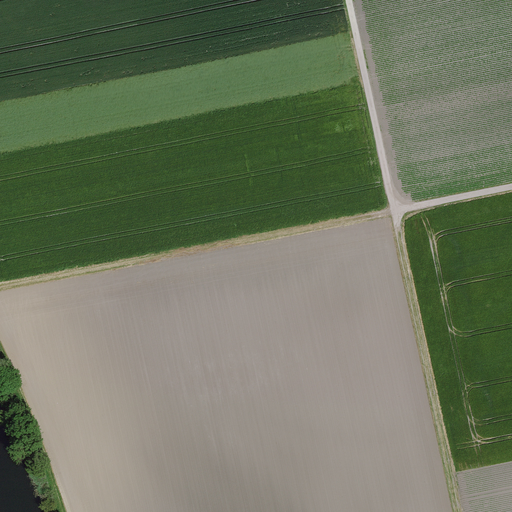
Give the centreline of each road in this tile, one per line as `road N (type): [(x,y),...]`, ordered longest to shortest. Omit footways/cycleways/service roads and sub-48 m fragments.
road 1 (track): [(349,0),(459,511)]
road 2 (track): [(0,289),(511,186)]
road 3 (track): [(0,333),(76,511)]
